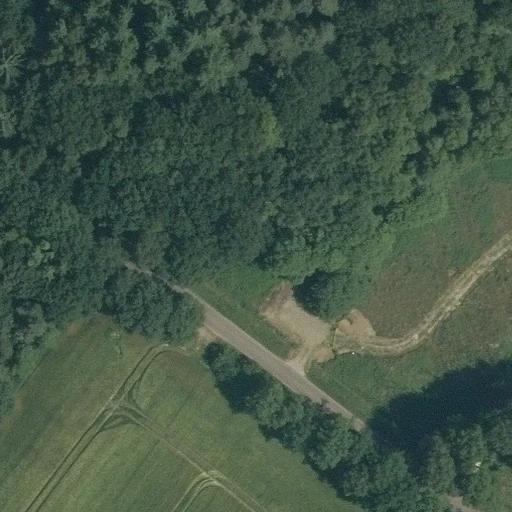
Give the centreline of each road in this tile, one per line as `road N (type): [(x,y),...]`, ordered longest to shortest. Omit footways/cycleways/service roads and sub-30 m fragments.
road 1 (track): [(452,0),(38,133),(11,167),(54,0)]
road 2 (unclassified): [(465,511),(0,158)]
